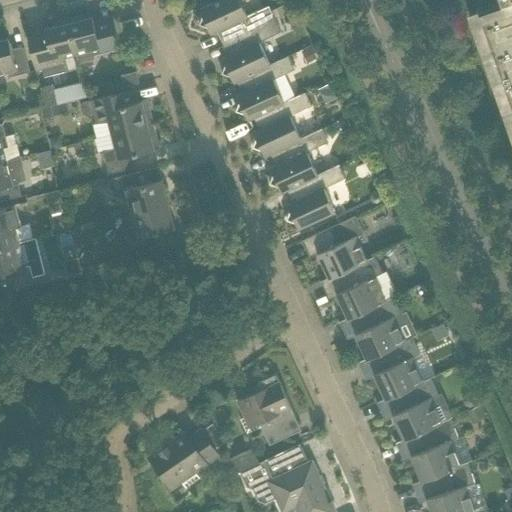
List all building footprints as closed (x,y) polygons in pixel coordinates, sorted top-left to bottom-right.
[(202,15),(199,24),(208,28),(211,34),(217,31),(219,30),(224,42),(274,19),(268,6),(247,16),(244,10),(239,0),(218,0),(199,9),(202,15)] [(511,0),(501,0),(502,3),(501,3),(502,4),(469,15),(472,24),(511,138),(511,0)] [(83,15),(67,19),(76,54),(78,62),(94,58),(93,55),(114,50),(120,48),(111,15),(93,20),(92,17),(84,19),(83,15)] [(76,54),(67,19),(52,23),(52,27),(44,29),(45,33),(27,37),(36,70),(41,69),(44,77),(65,72),(62,58),(76,54)] [(225,63),(221,73),(231,77),(234,82),(239,80),(270,65),(269,65),(259,42),(280,32),(274,19),(224,42),(230,54),(228,55),(223,58),(225,63)] [(0,40),(0,73),(7,72),(8,77),(30,72),(29,67),(23,47),(11,50),(8,38),(0,41),(0,40)] [(239,101),(235,111),(245,114),(248,120),(256,116),(286,102),(286,101),(276,78),(285,74),(295,69),(288,56),(269,65),(270,65),(239,80),(244,92),(242,93),(236,95),(239,101)] [(57,86),(61,101),(90,95),(87,80),(57,86)] [(58,104),(53,85),(41,88),(45,107),(58,104)] [(147,99),(139,101),(136,89),(116,94),(89,101),(83,102),(80,105),(83,113),(90,117),(94,117),(95,124),(108,120),(112,134),(153,123),(147,99)] [(290,115),(293,115),(312,106),(305,92),(286,101),(286,102),(256,116),(261,128),(259,129),(252,147),(262,151),(265,156),(273,153),(272,152),(301,139),(290,115)] [(347,119),(338,123),(342,133),(351,129),(347,119)] [(2,123),(0,124),(0,162),(6,161),(3,148),(8,147),(2,123)] [(159,148),(153,123),(112,134),(115,148),(102,151),(108,174),(134,167),(131,155),(159,148)] [(272,174),(269,183),(279,187),(281,193),(287,190),(290,189),(289,188),(318,175),(307,152),(309,151),(328,142),(322,128),(303,137),(303,138),(301,139),(272,152),(273,153),(278,164),(276,165),(269,168),(272,174)] [(19,158),(6,161),(0,162),(0,201),(21,196),(18,184),(19,183),(19,181),(25,179),(19,158)] [(339,165),(320,173),(320,174),(318,175),(289,188),(290,189),(295,200),(292,201),(287,204),(289,210),(286,220),(296,223),(298,229),(316,221),(335,213),(324,188),(345,178),(339,165)] [(168,204),(161,179),(139,185),(136,173),(110,179),(104,188),(107,189),(106,191),(107,193),(113,197),(117,195),(126,201),(129,200),(132,213),(168,204)] [(174,228),(168,204),(132,213),(136,227),(123,230),(129,253),(136,251),(155,246),(152,234),(174,228)] [(33,239),(30,224),(21,226),(15,205),(0,208),(0,247),(19,242),(33,239)] [(355,216),(320,232),(302,241),(307,253),(319,247),(321,251),(317,253),(329,277),(329,278),(367,260),(366,260),(356,236),(363,233),(355,216)] [(33,243),(33,239),(0,247),(0,272),(6,271),(9,283),(34,277),(45,274),(43,261),(32,255),(36,249),(35,242),(33,243)] [(374,256),(366,260),(367,260),(329,278),(329,277),(320,281),(326,293),(338,288),(340,292),(336,293),(347,318),(348,318),(385,301),(385,300),(393,297),(397,295),(386,271),(382,273),(374,256)] [(414,288),(420,301),(429,297),(422,283),(414,288)] [(401,314),(393,297),(385,300),(385,301),(348,318),(347,318),(339,321),(345,334),(357,328),(358,332),(355,334),(366,358),(367,359),(404,341),(393,317),(401,314)] [(412,337),(404,341),(367,359),(366,358),(358,362),(363,374),(376,369),(377,372),(374,374),(385,398),(385,399),(423,382),(423,381),(412,358),(420,354),(412,337)] [(240,419),(247,434),(261,427),(259,423),(264,420),(274,424),(274,425),(293,416),(294,418),(295,418),(275,374),(259,382),(255,392),(237,401),(244,417),(240,419)] [(430,378),(423,381),(423,382),(385,399),(385,398),(377,402),(382,415),(394,409),(396,413),(392,415),(404,439),(441,421),(431,398),(438,395),(430,378)] [(441,421),(404,439),(395,443),(401,455),(413,449),(415,454),(411,455),(421,480),(421,481),(460,465),(450,441),(458,438),(450,418),(441,421)] [(216,456),(211,448),(200,432),(188,440),(184,434),(151,456),(166,478),(171,486),(180,480),(185,488),(199,478),(194,471),(216,456)] [(279,453),(259,463),(240,471),(247,487),(253,489),(258,500),(265,502),(276,498),(283,511),(295,506),(297,511),(335,511),(332,505),(333,505),(331,500),(330,501),(323,485),(322,486),(318,477),(319,476),(312,460),(308,462),(300,444),(279,453)] [(235,474),(240,471),(259,463),(252,448),(228,459),(235,474)] [(467,462),(460,465),(421,481),(421,480),(412,484),(416,497),(429,493),(430,496),(426,498),(430,511),(473,511),(474,511),(466,487),(474,484),(467,462)]
